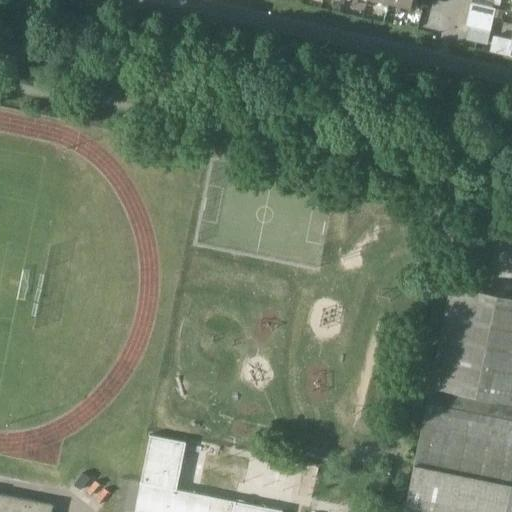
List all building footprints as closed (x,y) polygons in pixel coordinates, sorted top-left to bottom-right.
[(470,3),(468,14),(492,20),(495,9),(470,3)] [(492,20),(468,14),(465,26),(468,26),(465,40),(486,44),(492,20)] [(427,402),(426,402),(403,511),(511,511),(511,296),(461,287),(450,284),(429,386),(430,386),(427,402)] [(139,484),(133,511),(282,511),(283,510),(177,489),(186,442),(149,434),(139,484)] [(0,511),(51,511),(53,504),(0,493),(0,511)]
